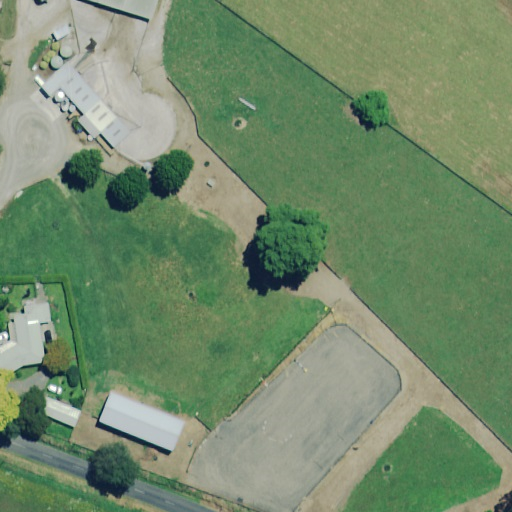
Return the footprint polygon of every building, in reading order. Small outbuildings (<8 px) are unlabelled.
[(93,0),(152,17),(156,0),(93,0)] [(69,32),(64,23),(49,32),(54,41),(69,32)] [(63,43),(48,62),(57,69),(72,50),(63,43)] [(129,133),(66,64),(40,87),(48,96),(58,87),(73,103),(66,110),(92,138),(99,132),(113,148),(129,133)] [(0,381),(22,366),(43,363),(37,323),(48,321),(46,305),(35,306),(34,301),(20,303),(22,315),(11,316),(12,323),(6,323),(9,340),(0,345),(0,381)] [(183,422),(110,393),(98,422),(171,451),(183,422)] [(78,414),(48,402),(43,415),(73,427),(78,414)]
